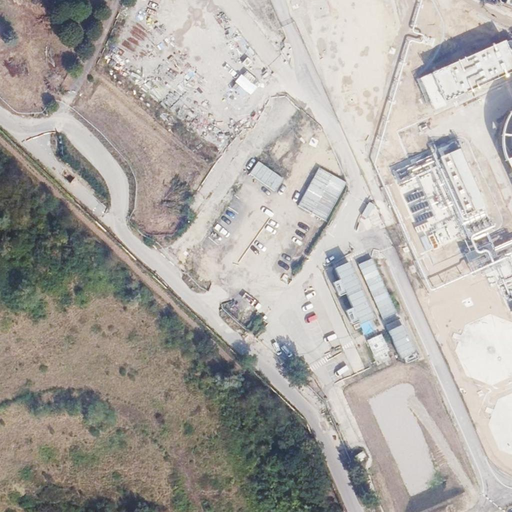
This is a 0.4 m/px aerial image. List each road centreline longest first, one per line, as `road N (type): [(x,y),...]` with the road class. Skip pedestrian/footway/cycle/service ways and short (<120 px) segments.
road 1 (unknown): [(0,141),(298,429),(337,511)]
road 2 (unclassified): [(352,511),(308,412),(29,143)]
road 3 (residential): [(110,0),(76,88),(29,143)]
